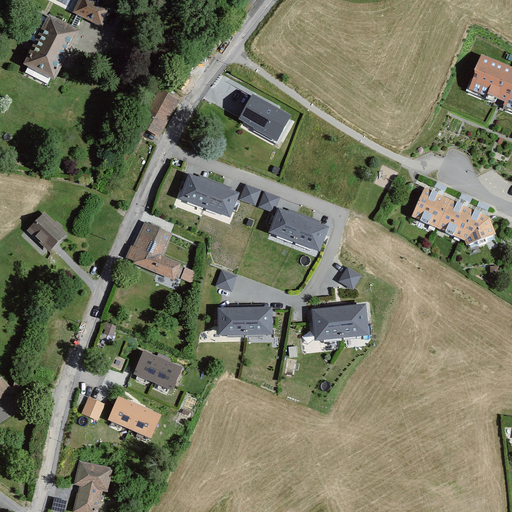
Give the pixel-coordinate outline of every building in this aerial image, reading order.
[(98,0),(85,0),(79,13),(107,26),(116,8),(98,0)] [(81,32),(51,17),(27,67),(57,81),(81,32)] [(511,70),(485,59),(470,94),(511,111),(511,70)] [(178,101),(160,91),(141,126),(159,136),(178,101)] [(290,116),(253,96),(240,119),(277,139),(290,116)] [(238,193),(190,175),(181,197),(230,215),(238,193)] [(246,186),(241,199),(255,204),(260,191),(246,186)] [(425,190),(414,216),(466,239),(468,243),(494,233),(488,218),(425,190)] [(265,193),(260,206),(273,211),(278,198),(265,193)] [(327,228),(279,210),(271,231),(319,249),(327,228)] [(44,214),(27,234),(53,255),(70,235),(44,214)] [(175,237),(148,225),(131,262),(177,282),(184,267),(165,258),(175,237)] [(348,268),(340,281),(353,289),(360,276),(348,268)] [(222,272),(217,285),(231,291),(236,277),(222,272)] [(364,306),(313,311),(316,339),(367,334),(364,306)] [(271,308),(219,309),(220,334),(271,333),(271,308)] [(181,368),(144,352),(135,373),(172,389),(181,368)] [(0,376),(0,404),(14,392),(0,376)] [(104,405),(89,398),(83,414),(98,420),(104,405)] [(119,398),(110,419),(151,437),(160,415),(119,398)] [(115,470),(81,464),(77,488),(81,488),(76,511),(99,511),(103,494),(110,495),(115,470)]
